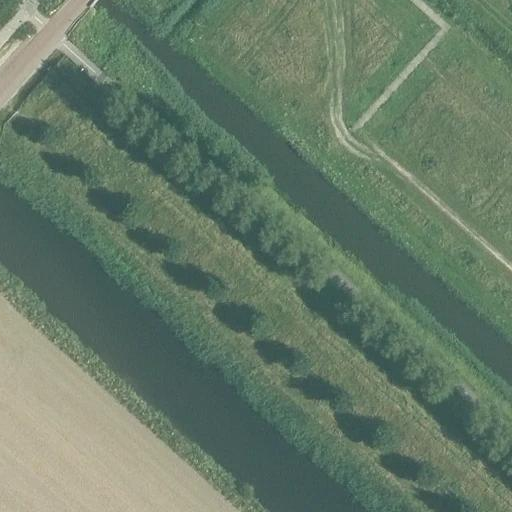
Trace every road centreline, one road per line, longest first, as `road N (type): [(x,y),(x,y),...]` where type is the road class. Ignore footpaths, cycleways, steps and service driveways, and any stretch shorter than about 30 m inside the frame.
road 1 (track): [(450,511),(72,179),(0,99)]
road 2 (tertiary): [(0,92),(83,0)]
